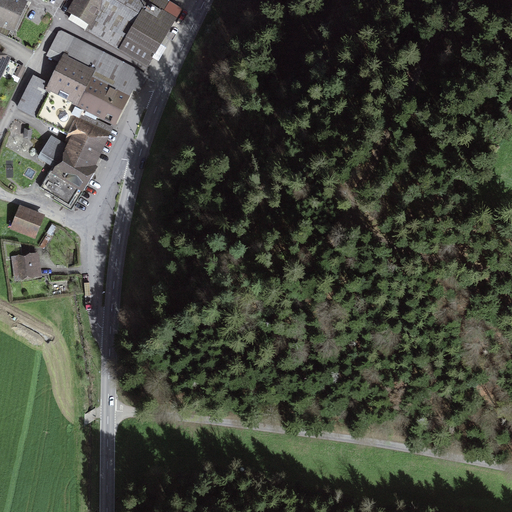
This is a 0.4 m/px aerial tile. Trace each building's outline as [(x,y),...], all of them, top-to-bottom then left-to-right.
[(0,0),(0,23),(11,29),(23,4),(15,0),(14,1),(10,0),(0,0)] [(164,0),(78,0),(71,13),(72,14),(69,19),(146,65),(181,10),(164,0)] [(66,58),(36,117),(62,131),(75,104),(103,118),(113,123),(126,98),(124,98),(130,87),(137,91),(144,77),(122,65),(123,63),(79,41),(78,43),(70,39),(61,56),(66,58)] [(0,74),(10,80),(17,66),(0,57),(0,74)] [(45,151),(40,158),(54,166),(40,188),(69,205),(92,168),(89,166),(107,127),(101,124),(103,118),(75,104),(62,131),(69,135),(71,131),(74,133),(69,141),(74,144),(63,162),(45,151)] [(22,213),(17,225),(32,232),(37,219),(22,213)] [(37,255),(21,258),(19,245),(3,242),(6,260),(14,259),(17,279),(38,276),(36,266),(39,266),(37,255)]
